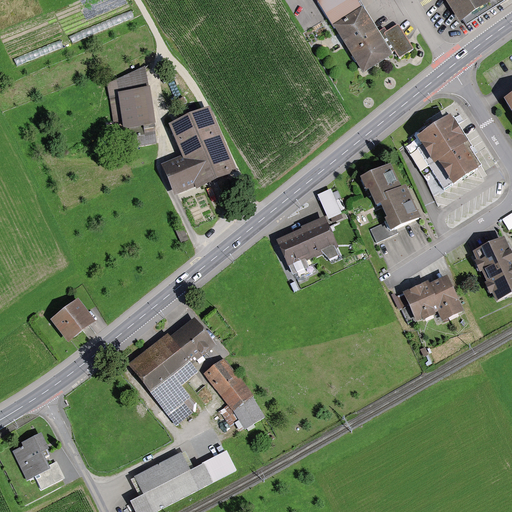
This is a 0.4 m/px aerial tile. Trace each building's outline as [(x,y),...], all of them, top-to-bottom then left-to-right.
[(357,0),(315,0),(362,73),(391,54),(357,0)] [(445,0),(461,24),(498,0),(445,0)] [(399,29),(385,37),(400,60),(413,52),(399,29)] [(135,74),(110,87),(114,132),(150,129),(146,73),(135,74)] [(183,163),(160,173),(171,195),(187,188),(191,197),(233,178),(201,111),(166,127),(183,163)] [(451,117),(413,141),(446,192),(484,168),(451,117)] [(392,162),(361,176),(375,207),(382,204),(392,225),(379,231),(386,245),(407,235),(403,228),(422,220),(407,186),(404,188),(392,162)] [(332,194),(319,200),(329,224),(342,218),(332,194)] [(324,220),(274,240),(285,269),(336,249),(324,220)] [(511,257),(505,243),(476,257),(498,303),(511,296),(511,257)] [(445,277),(402,298),(415,324),(435,314),(441,325),(463,314),(445,277)] [(77,302),(52,321),(70,343),(94,324),(77,302)] [(173,335),(132,369),(181,426),(201,410),(181,386),(196,373),(191,367),(215,347),(194,323),(176,338),(173,335)] [(223,364),(206,376),(248,432),(265,419),(223,364)] [(41,437),(12,452),(25,478),(32,474),(42,493),(64,482),(41,437)] [(178,458),(133,483),(142,499),(128,506),(131,511),(164,511),(211,487),(199,465),(185,472),(178,458)]
